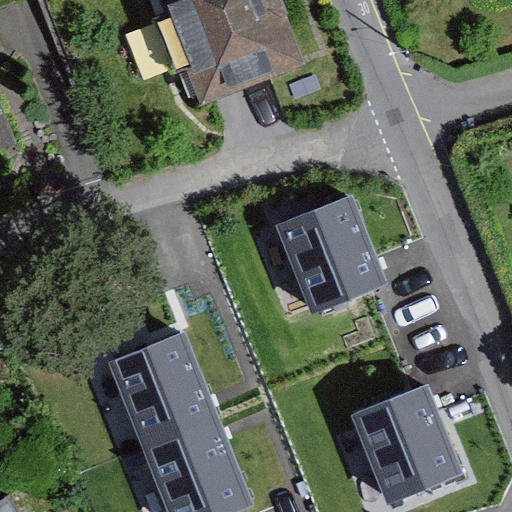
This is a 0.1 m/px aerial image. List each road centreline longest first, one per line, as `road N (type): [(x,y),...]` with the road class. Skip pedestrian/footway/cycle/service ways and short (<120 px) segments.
road 1 (residential): [(0,232),(408,121)]
road 2 (residential): [(408,121),(511,380)]
road 3 (residential): [(360,0),(408,121)]
